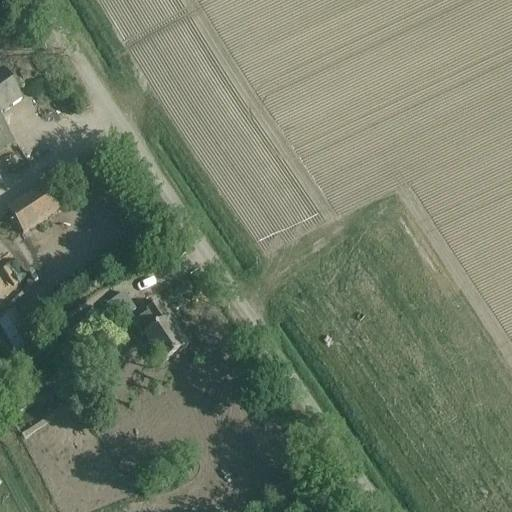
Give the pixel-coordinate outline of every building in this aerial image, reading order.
[(0,151),(14,142),(0,119),(0,116),(22,102),(4,73),(0,75),(0,151)] [(22,236),(43,223),(59,212),(44,188),(7,212),(22,236)] [(90,361),(82,349),(137,313),(126,296),(104,311),(105,312),(54,346),(71,373),(90,361)] [(157,305),(145,312),(147,315),(133,324),(143,338),(144,337),(162,365),(188,348),(169,319),(167,320),(157,305)] [(0,328),(17,357),(36,345),(17,312),(0,321),(0,328)]
